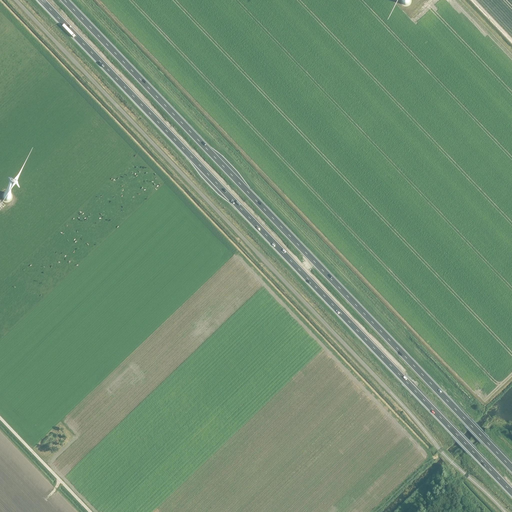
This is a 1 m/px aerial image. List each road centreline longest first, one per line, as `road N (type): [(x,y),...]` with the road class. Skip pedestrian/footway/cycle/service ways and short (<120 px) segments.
road 1 (unclassified): [(502,511),(16,0)]
road 2 (trunk): [(39,0),(511,492)]
road 3 (trunk): [(511,469),(65,0)]
